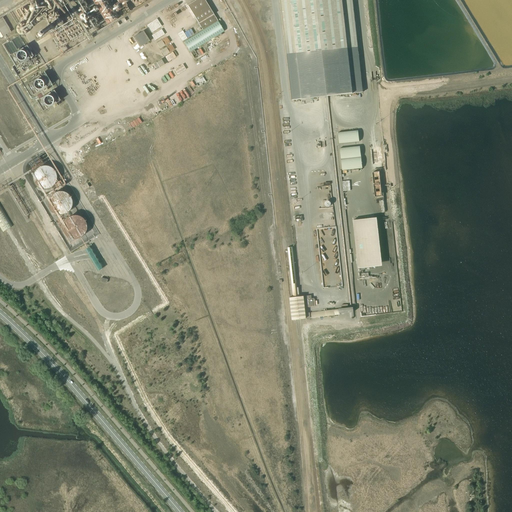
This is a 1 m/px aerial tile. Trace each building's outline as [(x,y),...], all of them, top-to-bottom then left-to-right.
[(224,32),(218,21),(214,15),(205,0),(197,0),(188,6),(199,24),(203,30),(184,42),(190,53),(224,32)] [(363,92),(352,0),(281,0),(293,100),(363,92)] [(11,32),(3,18),(0,19),(0,31),(4,37),(11,32)] [(28,20),(17,26),(19,30),(31,24),(28,20)] [(157,22),(147,28),(150,34),(160,27),(157,22)] [(34,33),(37,38),(50,28),(47,24),(34,33)] [(162,29),(152,36),(155,41),(165,34),(162,29)] [(133,37),(143,52),(153,46),(143,31),(133,37)] [(4,43),(17,65),(32,56),(19,34),(4,43)] [(167,37),(157,43),(160,48),(170,42),(167,37)] [(171,44),(161,51),(164,56),(174,49),(171,44)] [(115,58),(109,60),(111,65),(106,67),(108,72),(119,68),(115,58)] [(182,63),(174,69),(178,75),(186,69),(182,63)] [(130,79),(104,91),(109,100),(140,85),(135,73),(130,76),(129,74),(127,74),(130,79)] [(43,74),(27,84),(33,94),(49,84),(43,74)] [(358,130),(338,132),(339,144),(359,141),(358,130)] [(360,146),(340,148),(342,170),(362,168),(360,146)] [(38,156),(28,163),(32,170),(43,163),(38,156)] [(56,178),(55,175),(55,173),(54,171),(52,170),(51,168),(49,168),(47,167),(45,167),(43,167),(41,168),(39,168),(38,170),(36,172),(35,174),(35,175),(34,178),(35,180),(35,182),(36,183),(37,185),(39,186),(40,187),(43,188),(44,188),(47,188),(49,187),(51,186),(52,185),(53,184),(55,182),(55,180),(56,178)] [(0,191),(10,186),(5,178),(0,181),(0,191)] [(9,190),(25,216),(29,215),(13,187),(9,190)] [(71,203),(71,201),(70,199),(69,197),(68,195),(66,194),(64,193),(63,193),(60,192),(58,193),(56,193),(54,195),(52,196),(51,198),(50,200),(50,202),(50,203),(50,205),(50,207),(51,209),(53,211),(54,212),(56,213),(58,213),(60,214),(63,213),(64,213),(66,212),(68,211),(69,209),(70,207),(71,205),(71,203)] [(0,205),(0,226),(3,232),(8,229),(12,226),(0,205)] [(86,227),(86,225),(85,223),(84,221),(83,220),(81,218),(79,217),(77,216),(75,216),(73,216),(71,217),(69,218),(67,219),(66,221),(65,223),(64,225),(64,227),(64,229),(65,232),(65,233),(67,235),(68,236),(70,237),(72,238),(74,238),(76,238),(79,238),(80,237),(82,235),(84,234),(85,232),(85,230),(86,227)] [(358,269),(373,267),(368,219),(353,220),(358,269)] [(88,247),(84,250),(97,270),(101,267),(88,247)] [(289,298),(288,298),(291,320),(298,319),(301,319),(304,319),(305,319),(310,318),(309,313),(304,313),(304,307),(315,306),(314,298),(311,299),(311,295),(303,296),(297,297),(293,297),(289,298)] [(353,307),(339,309),(340,314),(350,312),(350,318),(354,317),(353,307)]
